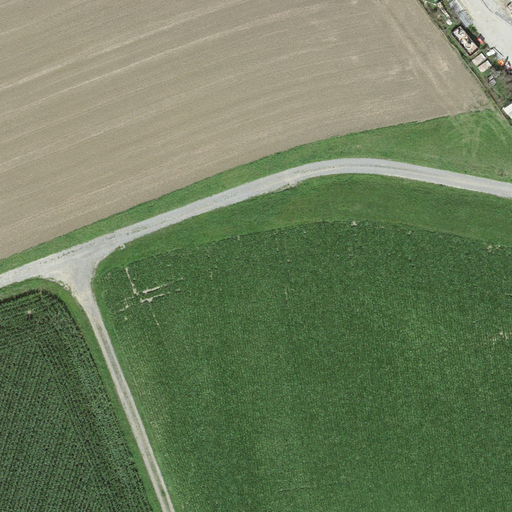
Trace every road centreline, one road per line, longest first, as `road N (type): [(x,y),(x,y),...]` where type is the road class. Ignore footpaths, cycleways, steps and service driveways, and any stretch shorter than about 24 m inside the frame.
road 1 (track): [(0,286),(293,180),(400,172),(511,195)]
road 2 (track): [(171,511),(79,259)]
